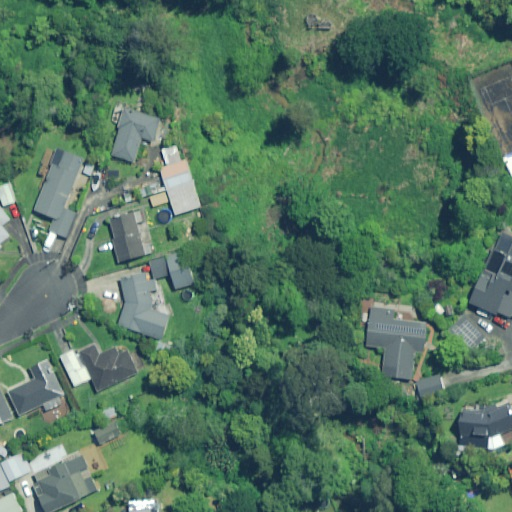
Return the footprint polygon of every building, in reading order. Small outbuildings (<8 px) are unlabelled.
[(151,118),(128,110),(127,113),(117,109),(112,122),(123,125),(112,155),(135,163),(151,118)] [(58,154),(49,150),(39,175),(48,179),(35,211),(54,219),(49,232),(66,239),(76,215),(64,210),(79,173),(90,178),(94,167),(83,162),(86,157),(61,147),(58,154)] [(162,169),(177,216),(201,208),(186,161),(162,169)] [(21,190),(17,180),(0,187),(0,197),(4,207),(15,203),(12,193),(21,190)] [(149,197),(152,208),(169,205),(167,193),(149,197)] [(10,220),(0,207),(0,248),(12,240),(1,227),(10,220)] [(146,256),(137,225),(144,224),(140,210),(132,212),(107,219),(112,240),(119,263),(146,256)] [(511,236),(501,232),(470,304),(511,322),(511,236)] [(196,284),(186,250),(149,261),(155,280),(172,275),(176,290),(196,284)] [(147,282),(145,273),(121,279),(126,303),(118,326),(162,341),(170,317),(149,310),(152,303),(149,292),(156,290),(153,281),(147,282)] [(397,310),(372,307),(368,347),(386,349),(383,377),(413,380),(416,353),(424,354),(427,323),(396,320),(397,310)] [(98,345),(96,340),(60,356),(74,387),(91,380),(97,393),(138,374),(128,350),(118,355),(111,339),(98,345)] [(63,396),(47,361),(31,369),(35,378),(7,391),(19,417),(63,396)] [(446,395),(442,376),(417,381),(421,400),(446,395)] [(0,423),(14,417),(0,383),(0,382),(0,423)] [(462,410),(460,439),(488,441),(492,452),(505,447),(497,430),(511,423),(511,403),(490,412),(462,410)] [(123,443),(113,424),(95,434),(101,446),(111,441),(114,447),(123,443)] [(37,471),(68,456),(58,435),(4,461),(14,482),(37,471)] [(54,511),(102,488),(82,449),(68,456),(37,471),(44,485),(39,488),(50,511),(54,511)] [(0,491),(9,487),(0,468),(0,491)] [(0,511),(20,511),(24,510),(15,492),(0,499),(0,511)] [(159,511),(159,500),(128,503),(128,511),(159,511)]
